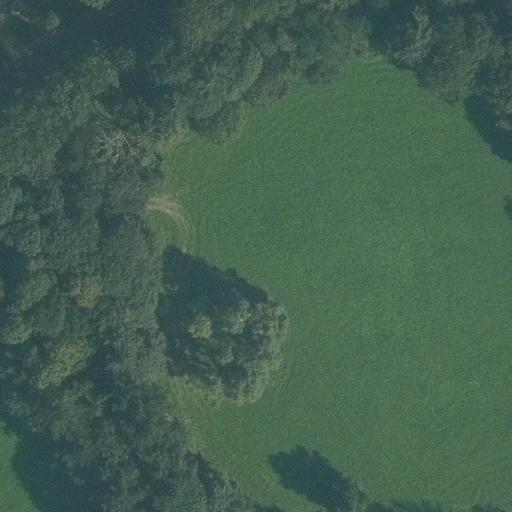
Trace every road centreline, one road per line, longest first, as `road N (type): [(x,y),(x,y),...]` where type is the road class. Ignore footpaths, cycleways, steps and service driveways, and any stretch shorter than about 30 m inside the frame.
road 1 (track): [(0,150),(189,0)]
road 2 (residential): [(117,0),(0,95)]
